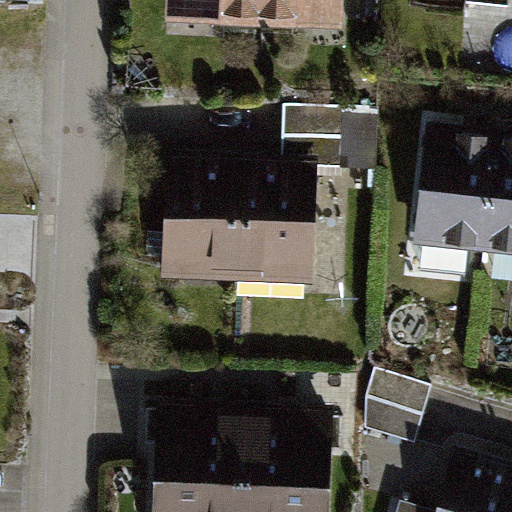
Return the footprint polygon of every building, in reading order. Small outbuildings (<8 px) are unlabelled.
[(343,0),(170,0),(170,14),(343,22),(343,0)] [(511,120),(433,112),(420,241),(511,250),(511,120)] [(171,156),(168,271),(314,276),(318,160),(171,156)] [(328,511),(332,410),(162,403),(157,511),(328,511)] [(511,511),(511,457),(453,439),(431,511),(511,511)]
